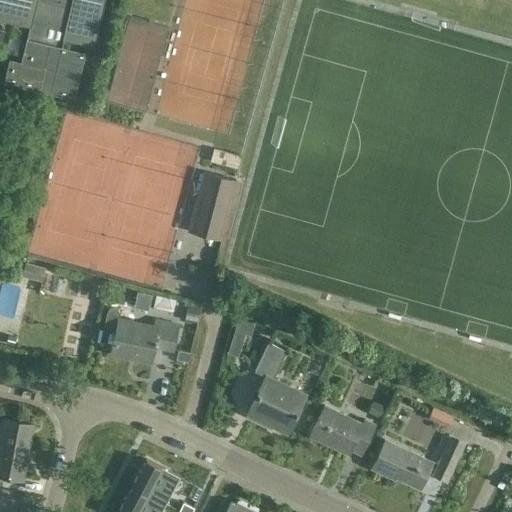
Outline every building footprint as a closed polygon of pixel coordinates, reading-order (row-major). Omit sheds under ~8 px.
[(0,0),(0,17),(30,24),(27,38),(26,38),(21,62),(9,59),(3,83),(74,100),(85,52),(61,47),(64,38),(95,45),(105,0),(0,0)] [(132,106),(152,21),(117,13),(98,98),(132,106)] [(214,149),(211,161),(229,166),(235,167),(237,168),(240,155),(236,154),(224,151),(214,149)] [(221,239),(237,181),(204,172),(198,193),(204,194),(194,231),(221,239)] [(42,280),(45,268),(27,264),(25,276),(42,280)] [(56,292),(74,294),(75,282),(58,281),(56,292)] [(93,283),(91,295),(100,297),(103,285),(93,283)] [(188,306),(185,320),(196,323),(199,309),(188,306)] [(105,330),(116,332),(113,349),(137,354),(136,357),(152,360),(155,346),(174,350),(180,324),(157,319),(155,328),(120,320),(121,316),(121,312),(119,309),(114,308),(111,310),(109,313),(105,330)] [(238,356),(248,321),(239,318),(228,353),(238,356)] [(291,430),(306,399),(291,392),(293,388),(275,379),(288,351),(270,342),(256,371),(267,377),(249,415),(265,422),(267,418),(291,430)] [(177,358),(187,360),(189,351),(179,349),(177,358)] [(374,403),(369,414),(380,419),(385,408),(374,403)] [(363,454),(377,425),(366,420),(364,424),(325,406),(312,435),(350,453),(352,449),(363,454)] [(432,407),(427,417),(437,421),(442,412),(432,407)] [(0,467),(26,472),(34,424),(3,419),(0,437),(0,467)] [(454,436),(446,452),(436,475),(448,480),(465,442),(454,436)] [(421,486),(433,462),(387,440),(374,466),(389,473),(390,471),(421,486)] [(146,459),(131,486),(165,504),(180,477),(172,473),(146,459)] [(131,486),(117,511),(160,511),(165,504),(131,486)] [(258,511),(259,511),(237,501),(236,504),(231,501),(225,511),(258,511)] [(183,502),(178,511),(179,511),(191,511),(194,507),(183,502)]
